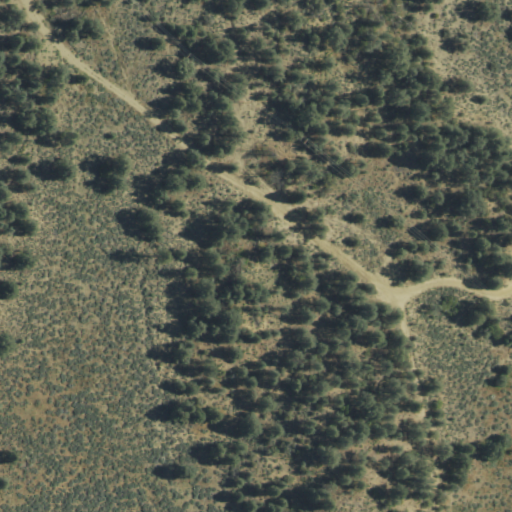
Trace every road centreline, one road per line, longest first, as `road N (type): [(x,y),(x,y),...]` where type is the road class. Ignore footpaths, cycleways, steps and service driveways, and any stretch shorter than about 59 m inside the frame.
road 1 (track): [(397,296),(65,54),(24,0)]
road 2 (track): [(426,511),(425,428),(397,296),(446,281),(489,293),(511,288)]
